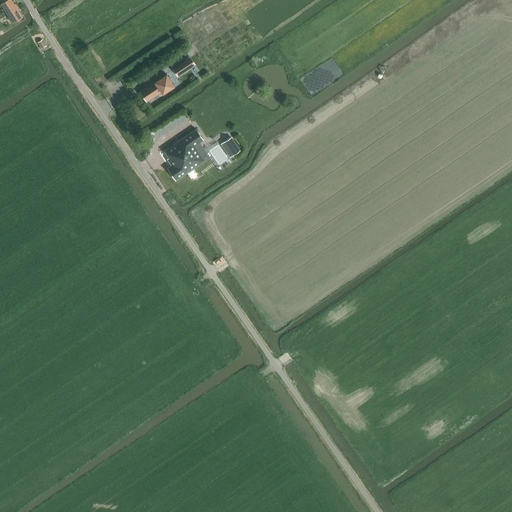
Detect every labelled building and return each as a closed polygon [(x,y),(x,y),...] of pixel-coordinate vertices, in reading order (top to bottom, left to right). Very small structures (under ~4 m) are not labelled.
[(14,24),(23,17),(11,0),(9,0),(2,5),(14,24)] [(43,49),(47,46),(43,40),(39,43),(43,49)] [(185,61),(173,69),(178,76),(190,68),(185,61)] [(166,74),(140,92),(146,102),(161,92),(163,93),(174,86),(166,74)] [(196,129),(164,151),(169,158),(167,159),(172,166),(167,168),(176,181),(205,161),(194,146),(204,140),(196,129)] [(231,137),(224,142),(233,155),(240,151),(231,137)]
